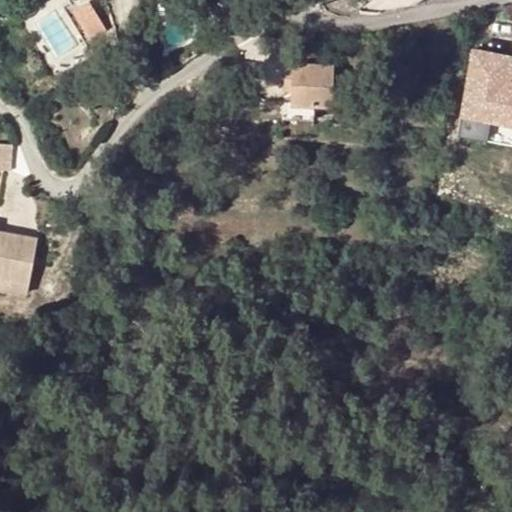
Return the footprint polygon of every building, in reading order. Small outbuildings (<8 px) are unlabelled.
[(77,0),(74,0),(64,6),(67,12),(83,44),(97,36),(77,0)] [(307,29),(304,37),(312,39),(315,31),(307,29)] [(511,80),(508,80),(511,56),(511,55),(472,49),(462,114),(511,122),(511,80)] [(332,62),(283,60),(283,74),(290,75),(290,85),(290,100),(283,100),(282,114),(313,116),(313,102),(331,103),(332,62)] [(511,142),(511,122),(462,114),(459,134),(511,142)] [(0,167),(12,169),(15,145),(0,143),(0,167)] [(0,275),(28,280),(36,237),(0,230),(0,232),(0,275)] [(0,284),(27,289),(28,280),(0,275),(0,284)]
